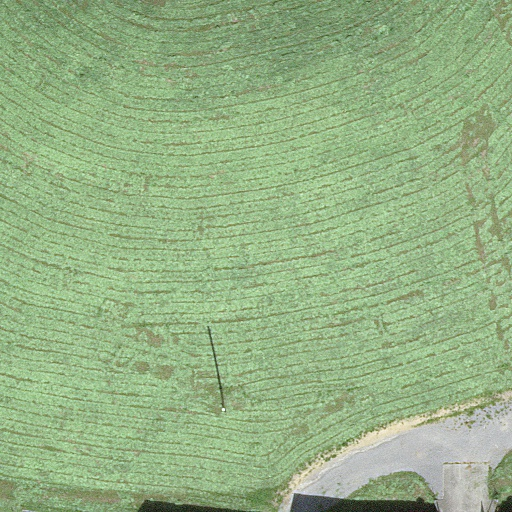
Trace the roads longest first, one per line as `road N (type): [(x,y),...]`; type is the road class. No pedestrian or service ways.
road 1 (track): [(257,511),(0,484)]
road 2 (track): [(299,511),(377,457),(464,449)]
